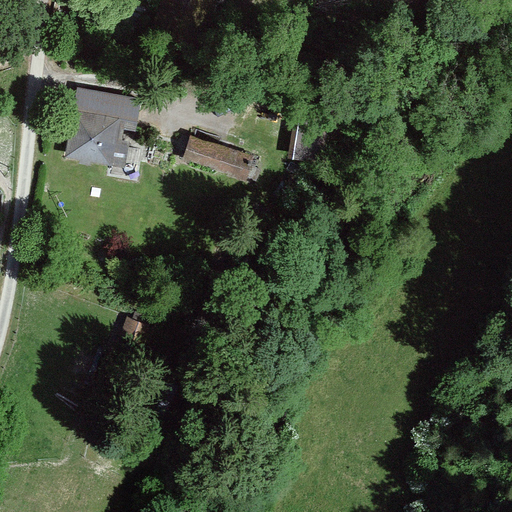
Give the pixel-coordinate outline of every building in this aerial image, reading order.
[(219,0),(169,0),(165,16),(211,29),(219,0)] [(140,102),(84,91),(70,161),(126,172),(140,102)] [(292,110),(290,155),(324,157),(326,112),(292,110)] [(261,157),(192,138),(185,165),(254,184),(261,157)] [(164,329),(131,318),(117,357),(150,369),(164,329)]
